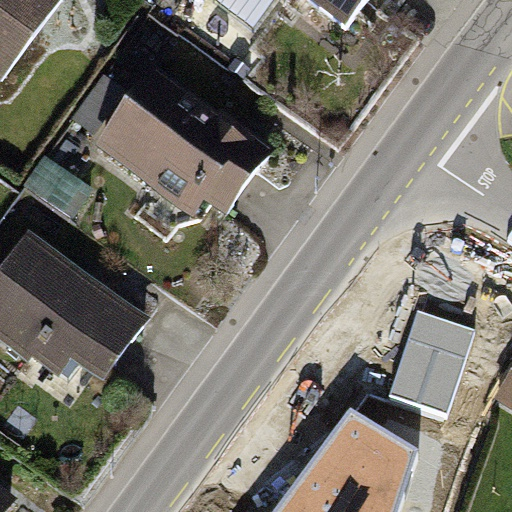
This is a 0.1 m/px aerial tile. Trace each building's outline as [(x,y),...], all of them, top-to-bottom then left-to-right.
[(38,0),(0,0),(0,81),(18,96),(74,28),(38,0)] [(311,0),(372,49),(411,0),(311,0)] [(180,88),(124,156),(229,241),(285,172),(180,88)] [(48,260),(0,325),(0,351),(57,393),(72,372),(116,404),(162,341),(48,260)] [(352,420),(283,511),(402,511),(420,459),(352,420)] [(14,511),(0,501),(0,511),(14,511)]
